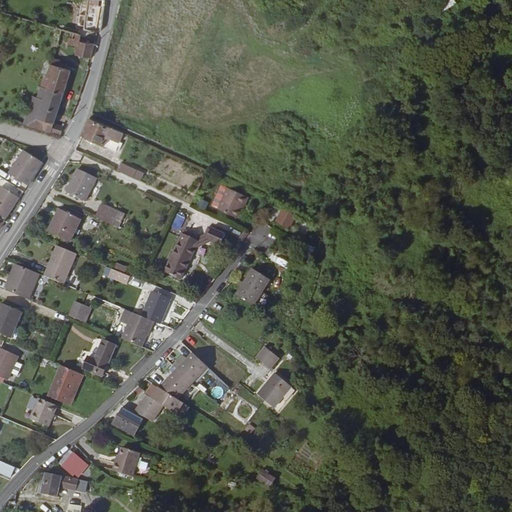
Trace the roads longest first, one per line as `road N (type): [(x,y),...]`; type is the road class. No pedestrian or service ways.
road 1 (residential): [(251,240),(179,333),(0,503)]
road 2 (unclassified): [(63,149),(83,111),(112,0)]
